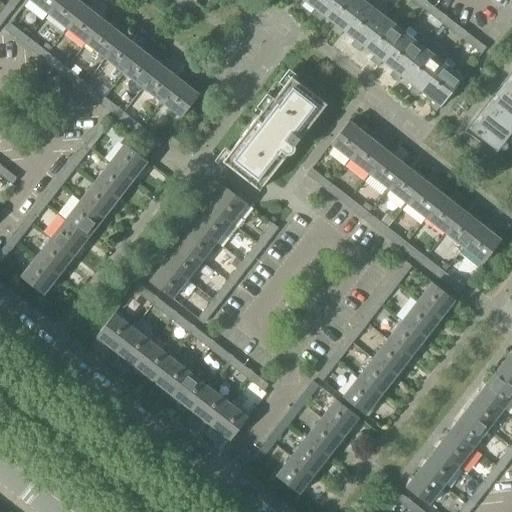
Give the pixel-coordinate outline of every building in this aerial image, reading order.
[(11,11),(20,0),(10,0),(5,6),(11,11)] [(30,0),(48,14),(59,0),(30,0)] [(67,29),(84,6),(76,0),(59,0),(48,14),(67,29)] [(324,17),(337,0),(306,0),(304,2),(317,12),(314,17),(320,22),(324,17)] [(343,32),(366,3),(362,0),(337,0),(324,17),(337,27),(333,32),(339,37),(343,32)] [(410,0),(422,9),(427,3),(423,0),(410,0)] [(363,48),(386,18),(366,3),(343,32),(356,43),(353,47),(359,52),(363,48)] [(442,24),(447,18),(427,3),(422,9),(442,24)] [(0,25),(11,11),(5,6),(0,12),(0,25)] [(86,44),(103,21),(84,6),(67,29),(86,44)] [(382,62),(405,33),(386,18),(363,48),(375,58),(372,62),(378,67),(382,62)] [(461,39),(466,33),(447,18),(442,24),(461,39)] [(105,58),(122,36),(103,21),(86,44),(105,58)] [(24,45),(29,39),(10,24),(5,30),(24,45)] [(401,77),(424,48),(405,33),(382,62),(395,73),(391,77),(397,82),(401,77)] [(481,54),(486,48),(466,33),(461,39),(481,54)] [(124,73),(141,51),(122,36),(105,58),(124,73)] [(43,60),(48,54),(29,39),(24,45),(43,60)] [(420,93),(444,63),(424,48),(401,77),(414,88),(410,92),(416,97),(420,93)] [(142,88),(160,65),(141,51),(124,73),(142,88)] [(62,75),(67,69),(48,54),(43,60),(62,75)] [(439,107),(463,78),(444,63),(420,93),(433,103),(429,107),(435,112),(439,107)] [(161,102),(179,80),(160,65),(142,88),(161,102)] [(81,90),(86,83),(67,69),(62,75),(81,90)] [(497,151),(511,131),(511,78),(468,135),(481,146),(484,142),(497,151)] [(161,102),(181,117),(182,118),(199,96),(179,80),(161,102)] [(100,104),(105,98),(86,83),(81,90),(100,104)] [(294,146),(320,108),(286,83),(220,166),(255,193),(286,155),(288,155),(289,155),(290,155),(291,154),(292,153),(293,152),(294,151),(294,150),(294,149),(294,148),(294,147),(294,146)] [(119,119),(123,113),(105,98),(100,104),(119,119)] [(138,134),(142,127),(123,113),(119,119),(138,134)] [(350,159),(367,137),(348,121),(330,144),(350,159)] [(84,144),(90,149),(105,129),(99,124),(84,144)] [(157,149),(162,143),(142,127),(138,134),(157,149)] [(369,174),(386,152),(367,137),(350,159),(369,174)] [(76,168),(90,149),(84,144),(69,163),(76,168)] [(132,181),(147,161),(125,144),(109,163),(132,181)] [(388,189),(405,166),(386,152),(369,174),(388,189)] [(61,186),(76,168),(69,163),(55,182),(61,186)] [(117,200),(132,181),(109,163),(95,182),(117,200)] [(0,175),(12,184),(16,178),(0,165),(0,175)] [(407,204),(424,181),(405,166),(388,189),(407,204)] [(326,190),(331,184),(311,169),(306,175),(326,190)] [(426,218),(443,196),(424,181),(407,204),(426,218)] [(46,205),(61,186),(55,182),(40,200),(46,205)] [(102,219),(117,200),(95,182),(80,201),(102,219)] [(345,205),(350,199),(331,184),(326,190),(345,205)] [(231,223),(246,203),(224,186),(209,206),(231,223)] [(445,233),(462,211),(443,196),(426,218),(445,233)] [(365,203),(361,208),(350,199),(345,205),(364,220),(369,213),(368,213),(373,208),(365,203)] [(31,224),(46,205),(40,200),(25,219),(31,224)] [(88,238),(102,219),(80,201),(65,220),(88,238)] [(216,242),(231,223),(209,206),(194,224),(216,242)] [(464,248),(481,226),(462,211),(445,233),(464,248)] [(387,215),(380,222),(369,213),(364,220),(383,235),(388,228),(387,228),(394,220),(387,215)] [(278,228),(272,223),(263,217),(257,224),(265,231),(257,243),(263,248),(278,228)] [(17,243),(31,224),(25,219),(10,238),(17,243)] [(73,256),(88,238),(65,220),(51,239),(73,256)] [(201,261),(216,242),(194,224),(179,243),(201,261)] [(464,248),(483,263),(501,241),(481,226),(464,248)] [(402,249),(407,243),(388,228),(383,235),(402,249)] [(0,261),(2,263),(17,243),(10,238),(0,251),(0,261)] [(58,275),(73,256),(51,239),(36,258),(58,275)] [(187,280),(201,261),(179,243),(164,262),(187,280)] [(248,267),(263,248),(257,243),(242,262),(248,267)] [(421,264),(426,258),(407,243),(402,249),(421,264)] [(43,295),(58,275),(36,258),(21,277),(43,295)] [(440,279),(444,273),(426,258),(421,264),(440,279)] [(172,299),(187,280),(164,262),(149,282),(172,299)] [(233,286),(248,267),(242,262),(227,281),(233,286)] [(396,286),(411,267),(405,262),(390,281),(396,286)] [(459,294),(464,288),(444,273),(440,279),(459,294)] [(233,286),(227,281),(212,300),(218,305),(233,286)] [(382,305),(396,286),(390,281),(375,300),(382,305)] [(152,304),(157,298),(138,283),(133,290),(152,304)] [(439,320),(454,300),(432,283),(417,302),(439,320)] [(170,319),(175,312),(157,298),(152,304),(170,319)] [(212,300),(197,319),(203,324),(218,305),(212,300)] [(367,324),(382,305),(375,300),(361,319),(367,324)] [(424,339),(439,320),(417,302),(402,321),(424,339)] [(189,333),(194,327),(175,312),(170,319),(189,333)] [(133,329),(115,315),(114,314),(96,336),(116,351),(133,329)] [(352,343),(367,324),(361,319),(346,338),(352,343)] [(409,358),(424,339),(402,321),(387,340),(409,358)] [(207,348),(212,341),(194,327),(189,333),(207,348)] [(135,366),(152,344),(133,329),(116,351),(135,366)] [(337,362),(352,343),(346,338),(331,357),(337,362)] [(395,377),(409,358),(387,340),(372,359),(395,377)] [(226,362),(231,356),(212,341),(207,348),(226,362)] [(153,381),(171,359),(152,344),(135,366),(153,381)] [(511,386),(511,356),(509,354),(495,373),(511,386)] [(244,376),(249,370),(231,356),(226,362),(244,376)] [(322,381),(337,362),(331,357),(316,376),(322,381)] [(172,396),(190,373),(171,359),(153,381),(172,396)] [(380,396),(395,377),(372,359),(358,378),(380,396)] [(244,376),(263,391),(268,385),(249,370),(244,376)] [(191,410),(209,388),(190,373),(172,396),(191,410)] [(502,410),(511,396),(511,386),(495,373),(480,392),(502,410)] [(365,415),(380,396),(358,378),(342,398),(365,415)] [(303,405),(319,386),(312,381),(297,401),(303,405)] [(210,425),(228,403),(209,388),(191,410),(210,425)] [(487,429),(502,410),(480,392),(465,411),(487,429)] [(343,437),(358,417),(336,400),(321,419),(343,437)] [(289,424),(303,405),(297,401),(282,420),(289,424)] [(230,440),(247,418),(228,403),(210,425),(230,440)] [(473,448),(487,429),(465,411),(450,430),(473,448)] [(328,455),(343,437),(321,419),(306,438),(328,455)] [(274,443),(289,424),(282,420),(268,439),(274,443)] [(458,467),(473,448),(450,430),(435,449),(458,467)] [(313,475),(328,455),(306,438),(291,457),(313,475)] [(259,463),(274,443),(268,439),(252,458),(259,463)] [(502,470),(511,457),(511,447),(510,447),(496,466),(502,470)] [(443,485),(458,467),(435,449),(421,468),(443,485)] [(298,494),(313,475),(291,457),(276,477),(298,494)] [(487,489),(502,470),(496,466),(481,485),(487,489)] [(428,505),(443,485),(421,468),(406,487),(428,505)] [(472,508),(487,489),(481,485),(466,503),(472,508)] [(405,508),(410,502),(390,486),(385,492),(405,508)] [(410,511),(423,511),(410,502),(405,508),(410,511)] [(469,511),(472,508),(466,503),(459,511),(469,511)]
